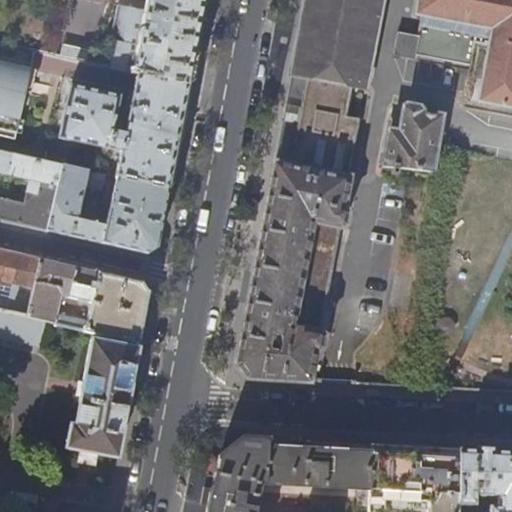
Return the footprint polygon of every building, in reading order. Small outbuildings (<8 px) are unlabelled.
[(0,0),(0,43),(35,51),(52,55),(65,0),(0,0)] [(203,0),(145,0),(143,12),(119,6),(105,67),(136,74),(187,85),(190,67),(197,31),(203,0)] [(246,379),(309,382),(314,352),(317,352),(321,350),(323,337),(321,333),(318,332),(339,228),(341,228),(344,226),(347,213),(345,208),(342,208),(382,0),(304,0),(302,15),(281,123),(271,177),(251,279),(238,348),(235,365),(246,379)] [(473,101),(480,102),(511,107),(511,0),(418,0),(416,14),(421,15),(418,32),(414,54),(414,55),(471,66),(465,92),(467,96),(470,99),(473,101)] [(414,54),(418,32),(395,27),(391,50),(414,54)] [(35,51),(0,43),(0,136),(17,140),(18,133),(21,120),(28,84),(32,68),(35,51)] [(32,68),(28,84),(34,85),(37,69),(32,68)] [(180,123),(187,85),(136,74),(128,120),(115,117),(119,96),(71,85),(60,138),(121,152),(115,178),(167,189),(172,166),(180,123)] [(382,168),(429,172),(440,118),(419,114),(419,110),(417,109),(406,106),(403,108),(398,134),(388,132),(382,168)] [(21,120),(18,133),(24,135),(27,121),(21,120)] [(0,174),(6,176),(11,155),(0,152),(0,202),(2,194),(0,193),(0,174)] [(45,231),(61,166),(11,155),(6,176),(28,181),(23,199),(2,194),(0,202),(0,220),(5,222),(35,229),(45,231)] [(167,189),(115,178),(71,168),(61,166),(45,231),(69,237),(120,248),(147,254),(156,248),(161,221),(167,189)] [(7,253),(0,251),(0,305),(1,300),(0,299),(0,287),(13,290),(8,313),(27,317),(39,260),(7,253)] [(39,260),(27,317),(44,321),(56,324),(56,325),(138,343),(142,322),(147,293),(142,283),(95,273),(39,260)] [(361,303),(359,323),(379,324),(380,304),(361,303)] [(0,337),(37,347),(44,321),(27,317),(8,313),(0,311),(0,337)] [(80,460),(96,463),(97,455),(116,458),(125,408),(137,350),(91,341),(75,427),(70,426),(65,449),(81,452),(80,460)] [(368,507),(369,445),(297,442),(248,439),(217,464),(214,477),(207,511),(253,511),(259,485),(357,490),(357,506),(368,507)] [(456,511),(459,450),(447,449),(434,449),(369,445),(368,507),(367,511),(456,511)] [(511,511),(511,452),(502,452),(459,450),(456,511),(463,511),(464,505),(474,505),(474,502),(479,503),(479,496),(497,496),(497,506),(489,506),(488,511),(511,511)]
